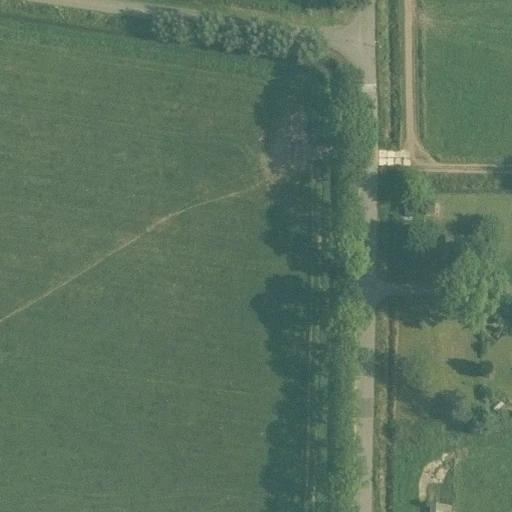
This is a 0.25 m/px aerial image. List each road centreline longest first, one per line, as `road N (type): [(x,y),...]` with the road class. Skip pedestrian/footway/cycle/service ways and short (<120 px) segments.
road 1 (unclassified): [(364,511),(366,42)]
road 2 (unclassified): [(366,42),(80,0)]
